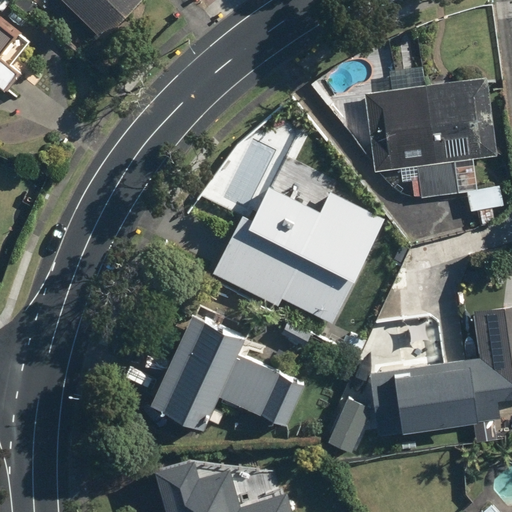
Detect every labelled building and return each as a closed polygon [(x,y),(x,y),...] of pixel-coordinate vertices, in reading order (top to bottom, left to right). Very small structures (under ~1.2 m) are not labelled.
[(66,0),(104,36),(138,0),(66,0)] [(0,78),(6,84),(20,66),(13,60),(31,37),(0,12),(0,78)] [(365,90),(375,168),(499,153),(489,75),(365,90)] [(244,210),(215,269),(279,301),(283,294),(332,318),(384,214),(330,187),(321,206),(269,181),(253,214),(244,210)] [(501,183),(472,186),(469,187),(471,207),(503,202),(501,183)] [(479,354),(371,369),(379,432),(501,416),(498,397),(511,395),(511,302),(473,307),(479,354)] [(192,310),(151,399),(204,424),(219,392),(287,423),(307,381),(239,349),(246,335),(192,310)] [(373,405),(348,394),(328,438),(353,449),(373,405)] [(295,511),(288,486),(242,500),(231,462),(201,471),(196,453),(155,464),(168,511),(295,511)] [(500,511),(491,501),(478,511),(500,511)]
